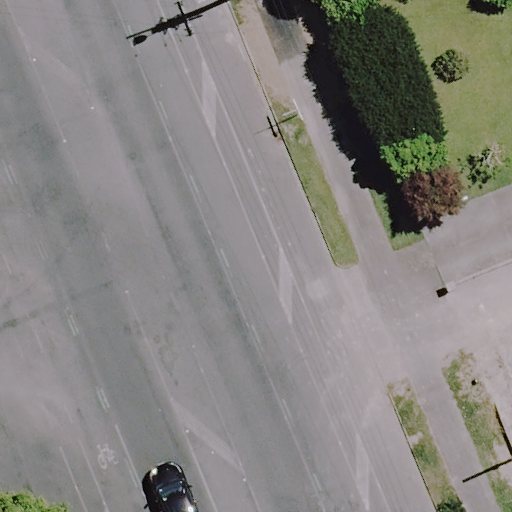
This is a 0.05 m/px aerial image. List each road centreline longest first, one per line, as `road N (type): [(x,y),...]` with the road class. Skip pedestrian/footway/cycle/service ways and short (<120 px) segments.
road 1 (secondary): [(238,511),(115,214)]
road 2 (secondary): [(115,214),(25,0)]
road 3 (tertiary): [(0,262),(115,214)]
